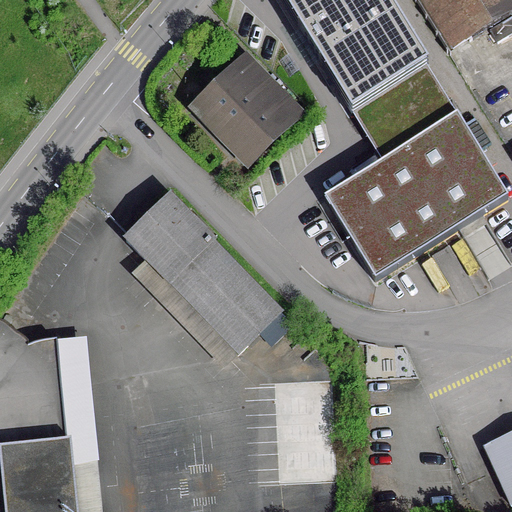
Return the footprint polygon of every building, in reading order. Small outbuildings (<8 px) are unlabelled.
[(501,196),(380,0),(281,0),(382,163),(326,197),(373,275),(501,196)] [(511,15),(502,0),(413,0),(447,55),(511,15)] [(219,90),(196,113),(245,163),(285,125),(236,74),(219,90)] [(167,200),(124,242),(235,357),(278,315),(167,200)] [(0,488),(2,511),(74,511),(70,464),(67,442),(64,442),(54,342),(0,347),(0,488)] [(509,508),(511,506),(511,438),(483,452),(509,508)] [(95,511),(91,462),(70,464),(74,511),(95,511)]
